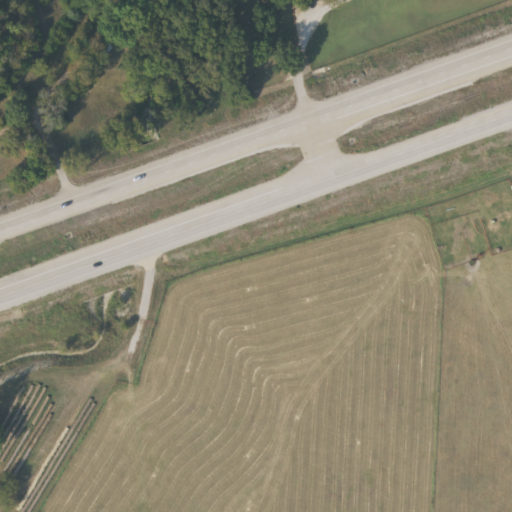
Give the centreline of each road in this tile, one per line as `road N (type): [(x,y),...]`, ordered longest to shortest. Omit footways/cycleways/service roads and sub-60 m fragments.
road 1 (trunk): [(0,293),(511,119)]
road 2 (trunk): [(511,51),(0,222)]
road 3 (residential): [(68,200),(39,125),(64,62),(138,0)]
